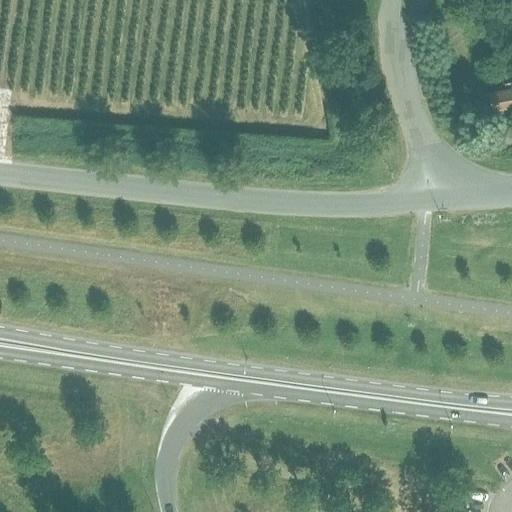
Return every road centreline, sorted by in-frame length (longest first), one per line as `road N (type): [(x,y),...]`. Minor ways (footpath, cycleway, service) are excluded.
road 1 (unclassified): [(434,199),(254,202),(0,175)]
road 2 (primary): [(260,380),(0,342)]
road 3 (primary): [(509,410),(260,380)]
road 4 (motorway): [(167,511),(165,474),(180,431),(207,403),(260,380)]
road 5 (unclassified): [(434,199),(391,34)]
